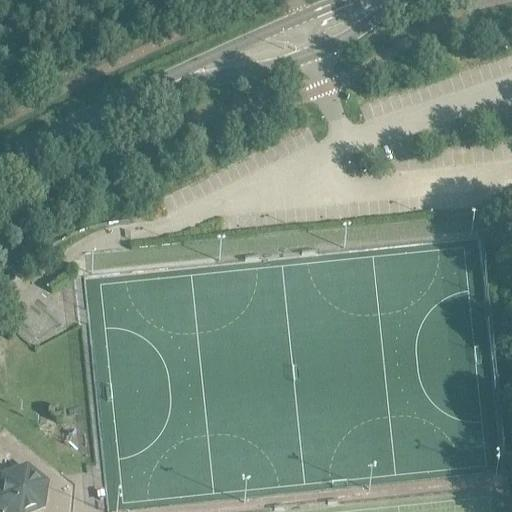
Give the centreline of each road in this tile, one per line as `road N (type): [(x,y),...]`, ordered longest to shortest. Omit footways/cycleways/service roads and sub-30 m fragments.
road 1 (secondary): [(183,78),(312,53),(403,0)]
road 2 (secondary): [(0,170),(183,78)]
road 3 (secondary): [(343,0),(202,59),(183,78)]
